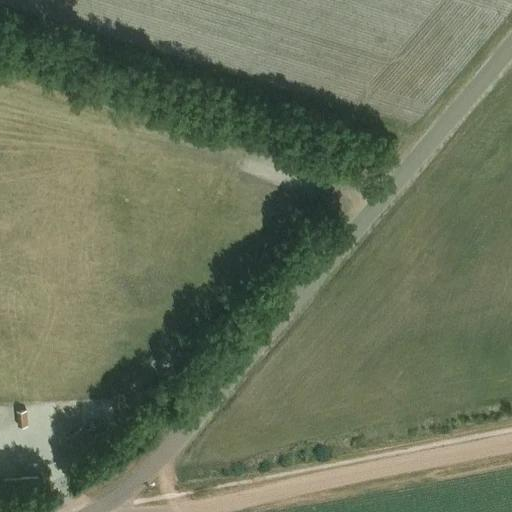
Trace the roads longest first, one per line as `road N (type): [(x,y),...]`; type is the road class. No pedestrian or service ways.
road 1 (unclassified): [(105,511),(158,462),(511,38)]
road 2 (track): [(511,447),(166,511)]
